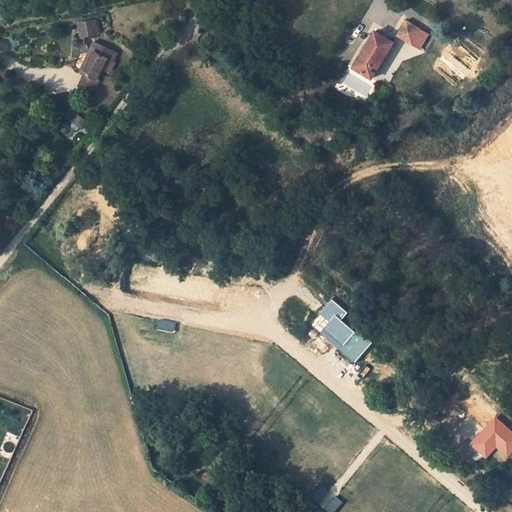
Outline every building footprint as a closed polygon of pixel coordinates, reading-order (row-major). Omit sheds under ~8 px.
[(97,33),(94,20),(80,23),(83,36),(84,36),(97,33)] [(406,21),(397,35),(412,45),(421,30),(406,21)] [(375,31),(353,68),(371,78),(393,42),(375,31)] [(94,42),(90,50),(94,51),(84,72),(86,73),(80,86),(93,92),(99,79),(97,78),(107,57),(112,60),(116,52),(94,42)] [(90,50),(81,70),(84,72),(94,51),(90,50)] [(73,121),(82,128),(87,121),(78,114),(73,121)] [(502,276),(496,280),(503,292),(509,288),(502,276)] [(503,292),(511,304),(511,291),(509,288),(503,292)] [(511,433),(495,418),(472,443),(486,456),(496,444),(507,454),(511,448),(511,433)]
